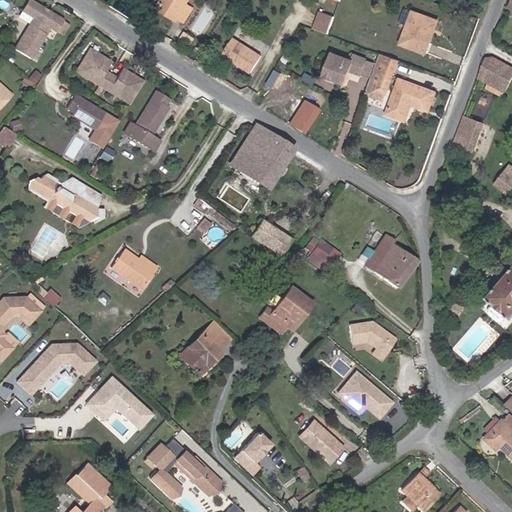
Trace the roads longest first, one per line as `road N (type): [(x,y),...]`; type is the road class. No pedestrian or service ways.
road 1 (unclassified): [(411,212),(72,0)]
road 2 (residential): [(411,212),(436,175),(500,0)]
road 3 (unclassified): [(451,399),(434,371),(424,242),(411,212)]
road 4 (residential): [(324,511),(439,439)]
road 5 (unknown): [(253,511),(179,414)]
